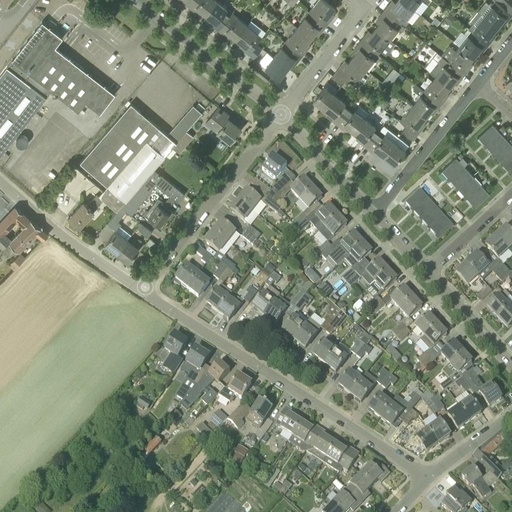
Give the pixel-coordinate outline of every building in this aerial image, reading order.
[(216,0),(192,0),(188,6),(198,14),(201,11),(206,15),(218,1),(216,0)] [(326,0),(317,0),(309,11),(326,25),(334,15),(331,13),(336,7),(326,0)] [(388,5),(385,9),(406,26),(409,22),(406,19),(414,9),(403,0),(397,0),(392,8),(388,5)] [(403,0),(414,9),(421,0),(403,0)] [(494,0),(484,15),(499,26),(502,23),(505,25),(511,15),(511,12),(502,5),(496,0),(494,0)] [(511,3),(507,0),(506,0),(502,5),(511,12),(511,3)] [(218,1),(206,15),(211,19),(208,22),(219,30),(232,12),(218,1)] [(380,23),(376,28),(391,39),(398,29),(401,32),(406,26),(385,9),(376,20),(380,23)] [(309,11),(297,26),(312,38),(316,33),(318,35),(326,25),(309,11)] [(236,39),(248,24),(232,12),(219,30),(229,38),(231,35),(236,39)] [(471,30),(490,44),(498,34),(495,31),(499,26),(484,15),(471,30)] [(0,155),(52,90),(79,111),(86,101),(100,112),(115,93),(62,52),(56,46),(63,37),(51,27),(43,21),(0,75),(0,155)] [(249,54),(257,43),(263,36),(248,24),(236,39),(241,43),(239,46),(249,54)] [(297,26),(285,41),(303,55),(310,45),(308,43),(312,38),(297,26)] [(361,40),(379,54),(381,52),(386,55),(396,43),(391,39),(376,28),(372,33),(368,30),(361,40)] [(490,44),(471,30),(460,44),(475,56),(478,53),(481,55),(490,44)] [(359,49),(352,58),(367,69),(379,54),(361,40),(356,46),(359,49)] [(285,41),(274,56),(288,68),(292,63),(294,65),(303,55),(285,41)] [(257,43),(249,54),(254,58),(262,47),(257,43)] [(460,44),(448,60),(466,74),(474,64),(471,61),(475,56),(460,44)] [(280,78),(288,68),(274,56),(265,67),(280,78)] [(431,71),(436,75),(451,86),(454,82),(457,85),(466,74),(448,60),(443,56),(431,71)] [(337,71),(347,79),(355,85),(359,88),(364,83),(359,79),(367,69),(352,58),(348,63),(345,61),(337,71)] [(343,84),(347,79),(337,71),(333,76),(343,84)] [(424,90),(442,104),(450,94),(447,91),(451,86),(436,75),(424,90)] [(424,90),(415,83),(414,85),(415,86),(412,90),(420,95),(412,105),(427,117),(431,112),(434,114),(442,104),(424,90)] [(314,100),(324,108),(335,93),(325,85),(314,100)] [(351,105),(335,93),(324,108),(328,112),(326,115),(336,123),(351,105)] [(109,185),(104,191),(121,206),(130,196),(153,168),(154,169),(172,146),(173,147),(179,141),(187,131),(202,112),(193,105),(167,133),(131,103),(81,161),(109,185)] [(349,128),(354,132),(366,117),(351,105),(336,123),(347,131),(349,128)] [(427,117),(412,105),(400,121),(406,126),(418,135),(426,124),(424,121),(427,117)] [(230,142),(233,138),(242,127),(235,122),(236,120),(219,106),(206,122),(230,142)] [(368,115),(366,117),(354,132),(359,136),(356,139),(367,147),(381,129),(371,122),(373,119),(368,115)] [(487,147),(501,133),(492,124),(478,137),(487,147)] [(418,135),(406,126),(402,131),(414,140),(418,135)] [(379,152),(384,156),(396,141),(381,129),(367,147),(377,155),(379,152)] [(194,136),(187,131),(179,141),(185,146),(194,136)] [(487,147),(495,155),(509,142),(501,133),(487,147)] [(185,146),(179,141),(173,147),(180,153),(185,146)] [(396,141),(384,156),(394,164),(406,149),(396,141)] [(495,155),(503,164),(511,155),(511,145),(509,142),(495,155)] [(511,155),(503,164),(511,174),(511,173),(511,155)] [(262,171),(276,182),(287,167),(274,157),(262,171)] [(442,170),(450,179),(465,166),(456,157),(442,170)] [(465,166),(450,179),(458,188),(473,175),(465,166)] [(170,195),(166,201),(171,205),(175,199),(178,202),(185,193),(154,169),(153,168),(130,196),(140,204),(156,184),(170,195)] [(287,177),(292,182),(296,179),(291,174),(287,177)] [(458,188),(466,197),(481,184),(473,175),(458,188)] [(251,185),(266,197),(271,192),(256,179),(251,185)] [(304,179),(296,187),(290,192),(299,201),(313,189),(304,179)] [(489,193),(481,184),(466,197),(475,207),(489,193)] [(322,198),(313,189),(299,201),(307,210),(292,224),(297,229),(320,207),(317,203),(322,198)] [(253,212),(261,202),(247,190),(239,201),(253,212)] [(414,213),(429,200),(420,190),(406,204),(414,213)] [(80,226),(95,210),(94,210),(104,200),(117,212),(121,207),(120,207),(121,206),(104,191),(100,196),(97,194),(88,204),(85,201),(70,216),(80,226)] [(275,198),(271,201),(276,205),(286,196),(281,192),(277,196),(275,198)] [(120,207),(121,207),(126,211),(132,215),(140,204),(130,196),(121,206),(120,207)] [(171,205),(166,201),(165,202),(159,197),(149,211),(147,209),(142,215),(149,221),(152,218),(157,222),(155,225),(161,230),(165,224),(162,222),(167,216),(170,218),(174,212),(169,208),(171,205)] [(437,209),(429,200),(414,213),(422,222),(437,209)] [(231,211),(245,222),(253,212),(239,201),(231,211)] [(276,205),(271,201),(267,206),(278,214),(282,209),(276,205)] [(310,224),(319,234),(338,216),(329,206),(324,211),(320,207),(297,229),(301,233),(310,224)] [(0,250),(2,248),(3,249),(9,243),(12,239),(6,233),(17,222),(23,228),(31,220),(16,207),(0,224),(0,250)] [(106,244),(117,253),(131,234),(120,226),(121,224),(118,222),(126,211),(121,207),(117,212),(107,223),(116,230),(106,244)] [(445,218),(437,209),(422,222),(430,231),(445,218)] [(338,216),(319,234),(327,242),(317,252),(321,256),(332,246),(328,242),(332,238),(333,238),(347,226),(338,216)] [(445,218),(430,231),(439,240),(453,227),(445,218)] [(12,239),(9,243),(19,253),(36,233),(43,240),(48,234),(31,220),(23,228),(12,239)] [(222,222),(214,233),(228,244),(236,234),(222,222)] [(149,237),(153,231),(141,223),(137,228),(149,237)] [(250,227),(246,233),(257,241),(261,236),(250,227)] [(496,237),(509,252),(511,249),(511,235),(506,228),(496,237)] [(226,259),(234,249),(228,244),(214,233),(206,243),(226,259)] [(257,241),(246,233),(242,238),(253,246),(257,241)] [(139,248),(128,239),(131,235),(131,234),(117,253),(129,262),(139,248)] [(331,260),(337,267),(363,243),(354,234),(342,246),(338,242),(332,247),(332,246),(321,256),(328,263),(331,260)] [(486,247),(498,262),(509,252),(496,237),(486,247)] [(363,243),(337,267),(338,268),(347,258),(356,268),(359,265),(372,253),(363,243)] [(206,265),(212,258),(201,249),(197,254),(203,259),(201,261),(206,265)] [(26,258),(25,257),(21,253),(9,265),(14,270),(26,258)] [(477,254),(466,264),(478,277),(489,267),(477,254)] [(221,265),(227,269),(232,273),(236,268),(225,260),(221,265)] [(366,273),(375,283),(388,271),(379,261),(366,273)] [(214,277),(218,280),(227,269),(221,265),(220,264),(216,269),(218,271),(214,277)] [(478,277),(466,264),(456,274),(468,287),(478,277)] [(502,264),(497,268),(507,279),(508,277),(511,274),(502,264)] [(176,280),(187,289),(198,275),(187,266),(176,280)] [(507,279),(497,268),(492,273),(502,283),(507,279)] [(232,273),(227,269),(218,280),(223,284),(228,279),(231,280),(235,275),(232,273)] [(342,279),(347,283),(357,274),(352,269),(342,279)] [(368,306),(372,311),(382,301),(378,298),(380,295),(397,280),(388,271),(375,283),(370,287),(376,294),(372,297),(374,300),(368,306)] [(253,308),(264,316),(279,297),(280,296),(270,288),(275,282),(277,284),(282,277),(275,272),(266,284),(270,287),(265,294),(264,293),(253,308)] [(347,283),(351,288),(361,279),(357,274),(347,283)] [(210,284),(198,275),(187,289),(198,298),(210,284)] [(291,304),(295,308),(304,297),(313,286),(309,282),(291,304)] [(249,295),(244,301),(249,305),(258,294),(250,288),(246,293),(249,295)] [(390,301),(399,311),(413,298),(404,288),(390,301)] [(492,292),(491,292),(487,288),(477,297),(482,302),(492,292)] [(206,304),(217,313),(228,299),(218,290),(206,304)] [(505,291),(499,297),(487,308),(497,319),(509,308),(504,301),(510,297),(505,291)] [(279,297),(264,316),(275,325),(286,311),(290,306),(279,297)] [(312,302),(304,297),(295,308),(300,312),(305,305),(308,307),(312,302)] [(413,298),(399,311),(408,320),(422,308),(413,298)] [(234,303),(228,299),(217,313),(229,322),(240,308),(244,303),(238,299),(234,303)] [(320,328),(325,333),(341,312),(325,299),(323,303),(328,306),(323,313),(326,315),(322,320),(324,322),(320,328)] [(382,301),(372,311),(364,318),(367,321),(375,314),(376,315),(386,306),(382,301)] [(507,330),(511,325),(511,310),(509,308),(497,319),(507,330)] [(341,312),(325,333),(330,337),(335,330),(338,332),(348,318),(341,312)] [(283,332),(294,340),(311,320),(310,319),(308,322),(298,314),(295,318),(294,318),(283,332)] [(429,315),(415,328),(424,338),(438,325),(429,315)] [(318,326),(311,320),(294,340),(306,349),(317,335),(316,335),(320,330),(317,328),(318,326)] [(397,338),(407,329),(402,324),(392,333),(397,338)] [(421,342),(429,351),(447,335),(438,325),(424,338),(425,338),(421,342)] [(407,329),(397,338),(401,342),(411,333),(407,329)] [(188,343),(175,335),(160,357),(167,361),(163,368),(174,375),(183,361),(178,358),(188,343)] [(359,341),(364,345),(369,339),(364,335),(359,341)] [(351,352),(356,356),(364,345),(359,341),(357,339),(353,344),(356,346),(351,352)] [(313,356),(324,364),(336,350),(325,342),(313,356)] [(440,356),(449,365),(463,352),(454,343),(440,356)] [(364,345),(356,356),(361,360),(365,354),(368,356),(372,351),(364,345)] [(202,369),(209,357),(197,349),(187,364),(194,369),(187,380),(198,386),(209,374),(202,369)] [(324,364),(331,370),(336,373),(340,368),(347,359),(336,350),(324,364)] [(419,368),(432,356),(428,351),(417,360),(419,363),(415,366),(417,368),(418,368),(419,368)] [(455,384),(462,378),(459,374),(472,363),(463,352),(449,365),(453,369),(447,374),(451,378),(455,384)] [(436,360),(432,356),(419,368),(422,372),(425,370),(436,360)] [(215,381),(219,385),(230,373),(220,363),(193,391),(199,397),(215,381)] [(376,382),(381,386),(390,375),(383,369),(379,374),(381,376),(376,382)] [(339,386),(350,395),(362,380),(350,371),(339,386)] [(501,399),(490,384),(484,389),(471,372),(462,378),(470,389),(478,399),(481,397),(490,408),(501,399)] [(366,374),(362,380),(350,395),(362,404),(372,388),(371,388),(376,382),(366,374)] [(390,375),(381,386),(386,390),(391,384),(393,386),(397,380),(390,375)] [(239,376),(229,391),(226,388),(219,396),(230,403),(235,395),(242,399),(252,384),(239,376)] [(470,389),(462,378),(455,384),(459,388),(461,386),(465,393),(470,389)] [(412,410),(421,398),(428,390),(426,388),(418,397),(413,393),(409,399),(411,400),(408,405),(397,397),(392,404),(380,419),(392,428),(399,419),(403,422),(412,410)] [(190,394),(181,389),(176,397),(183,402),(188,397),(190,394)] [(434,416),(439,412),(431,401),(434,398),(428,390),(421,398),(434,416)] [(209,406),(217,397),(212,392),(203,401),(209,406)] [(369,410),(380,419),(392,404),(381,395),(369,410)] [(439,395),(434,398),(431,401),(439,412),(445,408),(440,402),(442,400),(439,395)] [(147,411),(151,404),(141,398),(137,404),(147,411)] [(471,398),(459,407),(470,422),(482,414),(471,398)] [(228,419),(227,421),(236,430),(242,424),(239,421),(243,417),(246,419),(249,416),(262,424),(272,409),(259,401),(251,412),(242,403),(227,419),(228,419)] [(470,422),(459,407),(447,415),(458,430),(470,422)] [(275,425),(292,437),(301,422),(295,418),(297,415),(286,408),(275,425)] [(419,416),(412,410),(403,422),(408,426),(413,420),(415,421),(419,416)] [(181,418),(174,411),(167,419),(174,425),(181,418)] [(210,421),(211,422),(205,428),(213,435),(219,429),(227,421),(228,419),(227,419),(219,411),(210,421)] [(428,430),(439,444),(450,436),(440,421),(428,430)] [(308,426),(301,422),(292,437),(288,443),(305,454),(306,452),(321,430),(310,423),(308,426)] [(205,428),(202,425),(196,431),(207,441),(213,435),(205,428)] [(306,452),(323,463),(335,444),(328,440),(331,436),(321,430),(306,452)] [(439,444),(428,430),(416,438),(427,453),(439,444)] [(474,457),(490,473),(498,481),(508,472),(511,468),(511,458),(500,468),(489,457),(509,441),(502,433),(474,457)] [(149,456),(161,443),(156,439),(144,452),(149,456)] [(342,469),(343,470),(355,452),(344,445),(342,448),(335,444),(323,463),(339,474),(342,469)] [(236,452),(230,463),(239,468),(245,457),(236,452)] [(343,470),(348,473),(359,455),(355,452),(343,470)] [(370,464),(360,475),(373,486),(382,476),(385,479),(389,474),(380,465),(375,469),(370,464)] [(280,482),(284,475),(275,469),(264,485),(274,491),(278,485),(276,484),(278,480),(280,482)] [(473,486),(480,495),(483,500),(492,493),(488,488),(497,481),(498,481),(490,473),(481,480),(473,469),(461,477),(469,488),(473,486)] [(373,486),(360,475),(346,489),(362,503),(370,495),(367,492),(373,486)] [(287,482),(280,491),(285,494),(291,485),(287,482)] [(462,511),(471,504),(454,487),(448,493),(449,495),(446,498),(447,499),(441,505),(448,511),(462,511)] [(346,489),(333,504),(341,511),(348,511),(350,510),(352,511),(353,511),(362,503),(346,489)]
